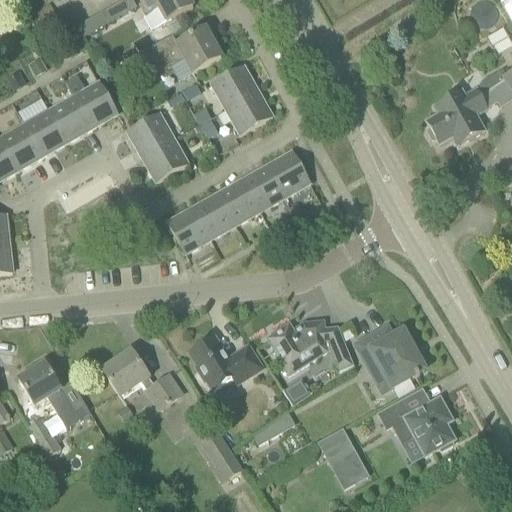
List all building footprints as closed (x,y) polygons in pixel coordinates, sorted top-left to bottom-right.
[(129,0),(76,31),(83,42),(137,11),(130,0),(129,0)] [(186,0),(155,0),(139,9),(145,20),(157,14),(164,28),(171,40),(173,39),(173,38),(188,30),(181,18),(193,11),(186,0)] [(511,0),(510,0),(500,6),(511,26),(511,74),(503,80),(506,85),(511,94),(511,0)] [(51,7),(33,17),(44,37),(62,27),(51,7)] [(192,78),(204,71),(221,62),(206,34),(178,49),(173,39),(171,40),(133,62),(139,72),(154,64),(161,76),(184,63),(192,78)] [(79,40),(69,46),(75,59),(86,53),(79,40)] [(36,80),(47,74),(40,60),(28,66),(36,80)] [(242,72),(224,83),(211,91),(226,116),(257,96),(242,72)] [(26,87),(19,75),(8,82),(15,93),(26,87)] [(440,120),(427,127),(430,132),(428,136),(432,144),(436,144),(439,150),(452,142),(456,148),(457,151),(469,144),(484,136),(475,119),(499,106),(501,111),(511,104),(511,94),(506,85),(480,100),(477,94),(465,101),(462,96),(435,111),(440,120)] [(100,87),(75,101),(93,132),(117,118),(100,87)] [(241,140),(257,131),(273,121),(257,96),(226,116),(241,140)] [(93,132),(75,101),(50,115),(68,147),(93,132)] [(204,112),(194,118),(201,129),(211,123),(204,112)] [(50,115),(25,130),(42,161),(68,147),(50,115)] [(159,118),(145,126),(128,136),(142,162),(174,143),(159,118)] [(208,139),(217,134),(213,125),(203,130),(208,139)] [(25,130),(0,143),(0,144),(17,175),(42,161),(25,130)] [(188,169),(174,143),(142,162),(156,187),(188,169)] [(0,144),(0,185),(17,175),(0,144)] [(292,156),(266,171),(284,203),(310,188),(292,156)] [(242,185),(259,217),(284,203),(266,171),(242,185)] [(235,231),(259,217),(242,185),(217,199),(235,231)] [(192,213),(210,245),(235,231),(217,199),(192,213)] [(192,213),(167,227),(185,259),(210,245),(192,213)] [(0,249),(9,248),(6,219),(0,219),(0,249)] [(0,249),(0,278),(12,277),(9,248),(0,249)] [(339,332),(324,333),(323,326),(303,328),(303,330),(294,336),(289,329),(267,343),(277,359),(276,360),(289,379),(327,356),(326,348),(329,348),(341,376),(354,370),(339,332)] [(385,378),(393,392),(415,380),(416,382),(420,380),(418,378),(424,374),(403,336),(393,342),(387,332),(362,346),(372,364),(367,367),(376,383),(385,378)] [(198,370),(196,372),(205,386),(207,385),(213,395),(243,376),(247,382),(262,373),(248,350),(228,363),(214,342),(190,357),(198,370)] [(102,375),(114,392),(120,401),(140,387),(159,414),(181,399),(168,379),(153,390),(147,382),(148,380),(131,355),(102,375)] [(34,410),(47,402),(57,417),(43,426),(53,441),(66,433),(88,420),(76,401),(68,406),(60,393),(61,393),(45,368),(19,384),(34,410)] [(293,409),(309,399),(300,386),(285,395),(293,409)] [(415,457),(421,453),(425,461),(440,453),(441,456),(453,449),(452,446),(455,444),(442,421),(448,418),(440,402),(408,420),(401,407),(379,419),(387,433),(393,430),(407,455),(409,457),(411,458),(413,457),(415,457)] [(0,429),(10,423),(0,406),(0,429)] [(127,412),(118,417),(124,425),(132,420),(127,412)] [(287,417),(253,440),(258,447),(294,427),(287,417)] [(30,431),(49,462),(61,455),(53,441),(43,426),(42,423),(30,431)] [(3,435),(0,436),(0,460),(0,461),(14,452),(3,435)] [(344,495),(368,482),(343,435),(319,447),(344,495)] [(222,489),(242,476),(215,436),(201,446),(217,471),(212,474),(222,489)]
